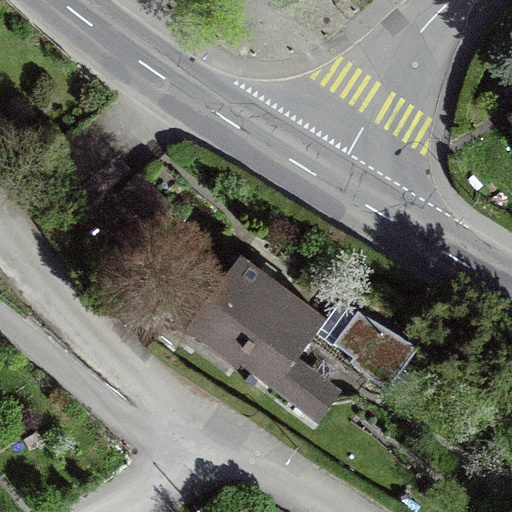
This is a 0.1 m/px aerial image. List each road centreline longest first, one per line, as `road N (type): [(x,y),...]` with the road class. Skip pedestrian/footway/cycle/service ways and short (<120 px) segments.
road 1 (residential): [(0,226),(79,320),(212,438),(333,511)]
road 2 (secondary): [(323,181),(61,0)]
road 3 (residential): [(449,0),(375,94),(323,181)]
road 4 (secondary): [(511,295),(323,181)]
